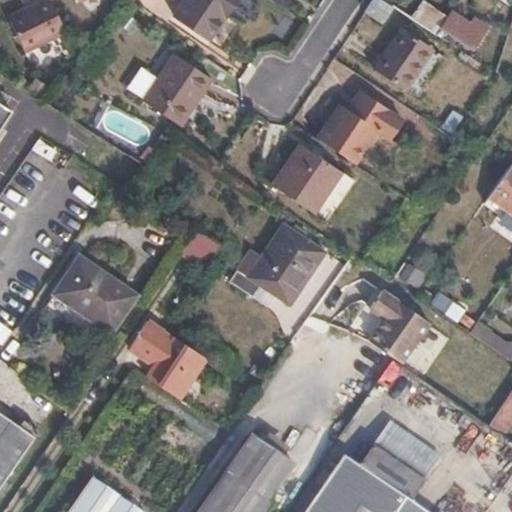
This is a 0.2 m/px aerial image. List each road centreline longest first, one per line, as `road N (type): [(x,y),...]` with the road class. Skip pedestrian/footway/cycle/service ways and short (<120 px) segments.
road 1 (unknown): [(182,511),(262,394),(293,378),(330,383)]
road 2 (residential): [(346,0),(297,77),(263,92)]
